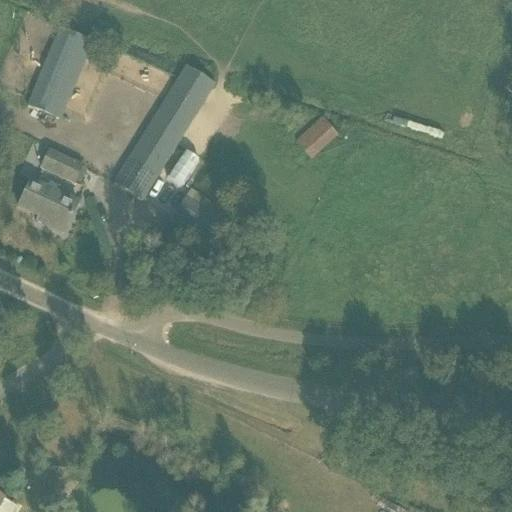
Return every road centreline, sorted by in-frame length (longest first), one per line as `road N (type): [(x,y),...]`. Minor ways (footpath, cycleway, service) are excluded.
road 1 (unclassified): [(511,414),(341,408),(232,387),(135,343)]
road 2 (unclassified): [(135,343),(154,325),(290,346),(511,343)]
road 3 (unclassified): [(135,343),(0,282)]
